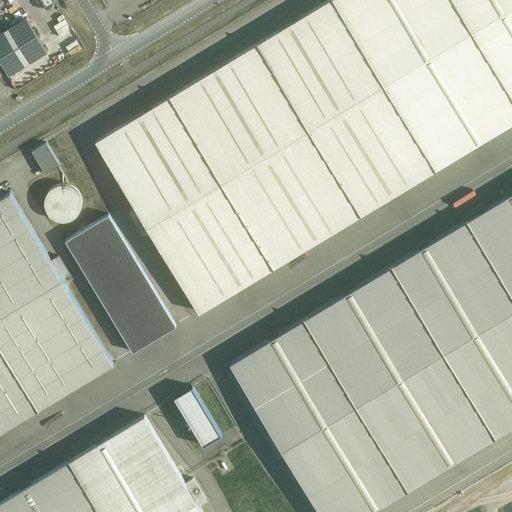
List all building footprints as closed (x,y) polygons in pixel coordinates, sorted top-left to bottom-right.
[(199,311),(511,121),(511,0),(326,0),(96,139),(137,207),(129,212),(143,235),(151,231),(199,311)] [(26,16),(0,32),(0,58),(9,74),(42,54),(48,65),(78,47),(70,33),(45,48),(26,16)] [(45,173),(60,164),(46,141),(32,150),(45,173)] [(81,211),(82,207),(81,204),(80,200),(79,197),(77,194),(74,192),(71,190),(67,188),(63,187),(60,187),(56,188),(52,190),(48,193),(45,196),(43,200),(42,203),(42,207),(42,211),(43,215),(45,219),(47,221),(50,224),(54,226),(57,227),(60,227),(64,227),(68,226),(72,225),(75,222),(78,219),(80,215),(81,211)] [(51,259),(10,191),(0,197),(0,430),(113,362),(65,282),(73,278),(58,255),(51,259)] [(320,511),(368,511),(511,425),(511,191),(230,362),(271,430),(263,434),(277,458),(285,453),(320,511)] [(109,213),(65,239),(133,351),(176,325),(109,213)] [(201,398),(183,409),(189,420),(185,422),(190,429),(193,427),(204,444),(222,433),(201,398)] [(185,481),(145,414),(0,500),(0,511),(203,511),(199,505),(207,500),(193,477),(185,481)]
